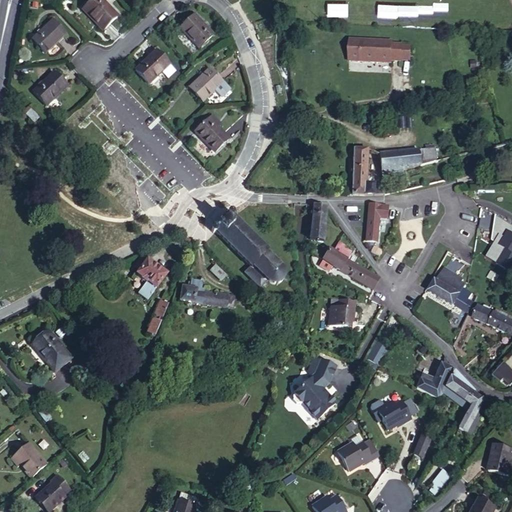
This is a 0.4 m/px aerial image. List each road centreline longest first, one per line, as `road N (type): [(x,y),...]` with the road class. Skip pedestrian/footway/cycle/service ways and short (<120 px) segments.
road 1 (residential): [(0,309),(145,240),(222,185)]
road 2 (residential): [(399,294),(440,227),(447,194),(325,199)]
road 3 (residential): [(222,185),(254,124),(255,80),(243,45),(212,0)]
road 4 (residential): [(399,294),(405,312),(459,369),(482,388),(511,394)]
road 5 (residential): [(325,199),(399,294)]
